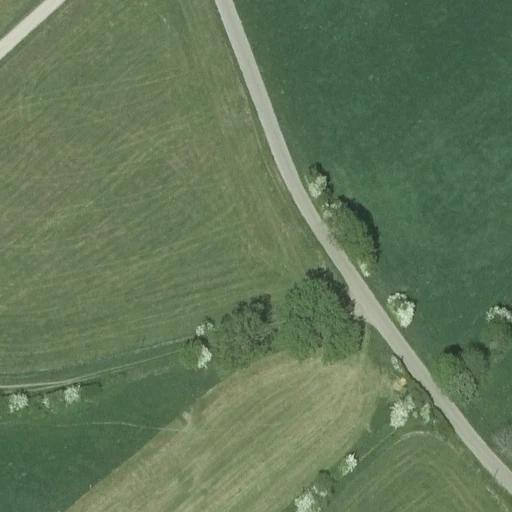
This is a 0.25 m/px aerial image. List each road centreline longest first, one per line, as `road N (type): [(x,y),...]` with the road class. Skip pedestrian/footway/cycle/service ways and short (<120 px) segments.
road 1 (track): [(221,0),(283,169),(360,309),(511,485)]
road 2 (track): [(360,309),(253,342),(0,390)]
